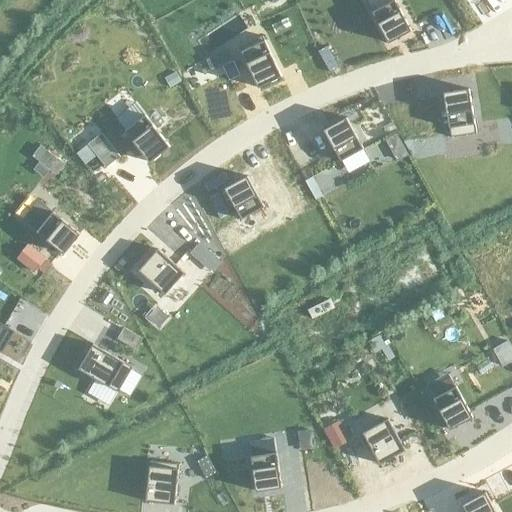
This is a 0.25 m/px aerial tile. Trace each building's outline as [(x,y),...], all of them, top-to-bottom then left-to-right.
[(366,0),(391,45),(413,33),(395,0),(366,0)] [(240,47),(259,87),(283,76),(263,36),(240,47)] [(211,71),(222,66),(217,55),(206,60),(211,71)] [(222,66),(229,80),(240,75),(233,60),(222,66)] [(164,78),(170,87),(181,81),(175,71),(164,78)] [(476,133),(470,89),(444,92),(451,137),(476,133)] [(135,102),(116,117),(126,130),(151,162),(171,146),(146,114),(145,115),(135,102)] [(341,161),(364,149),(347,117),(324,130),(341,161)] [(102,132),(88,143),(106,167),(121,155),(102,132)] [(385,137),(397,159),(407,153),(395,132),(385,137)] [(41,145),(33,156),(57,174),(65,163),(41,145)] [(225,188),(242,219),(265,207),(248,176),(225,188)] [(41,201),(25,221),(65,254),(81,234),(41,201)] [(199,243),(190,253),(201,263),(210,252),(199,243)] [(166,294),(185,272),(158,248),(139,270),(166,294)] [(26,252),(18,262),(40,279),(48,270),(26,252)] [(0,349),(11,330),(0,323),(0,349)] [(142,339),(124,329),(118,339),(136,349),(142,339)] [(494,348),(504,366),(511,361),(511,348),(508,341),(494,348)] [(118,392),(133,367),(94,344),(79,369),(118,392)] [(483,372),(460,384),(477,415),(500,403),(483,372)] [(371,430),(388,461),(413,447),(396,416),(371,430)] [(339,420),(324,428),(334,448),(350,440),(339,420)] [(310,430),(297,432),(299,449),(313,447),(310,430)] [(257,491),(282,487),(277,452),(252,456),(257,491)] [(207,456),(197,461),(206,478),(216,473),(207,456)] [(146,501),(175,504),(179,464),(151,461),(146,501)] [(463,504),(467,511),(496,511),(486,492),(463,504)]
